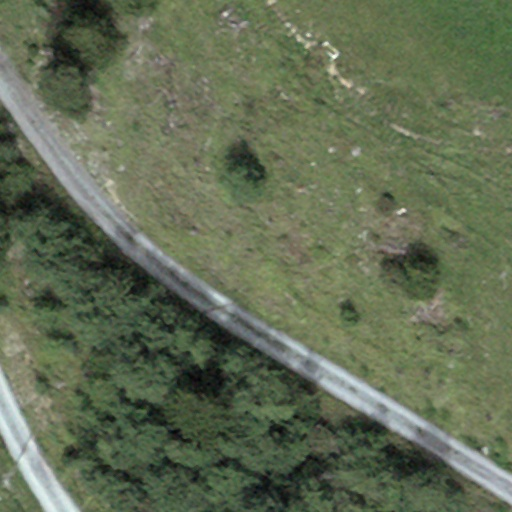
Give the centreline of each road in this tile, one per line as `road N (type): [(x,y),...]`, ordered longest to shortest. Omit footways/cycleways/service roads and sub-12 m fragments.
road 1 (track): [(511,490),(208,302),(71,173),(0,71)]
road 2 (track): [(0,387),(65,511)]
